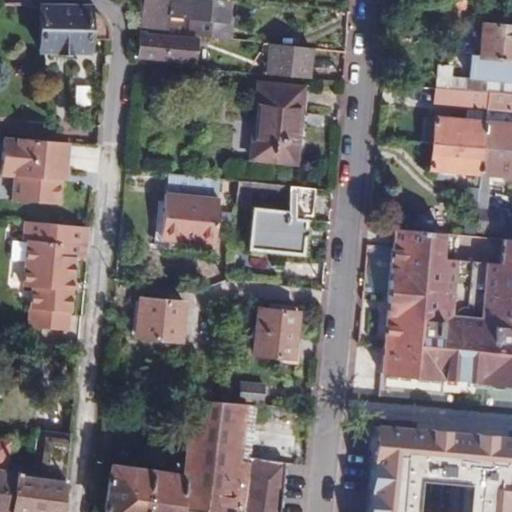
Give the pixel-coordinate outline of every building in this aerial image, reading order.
[(468,3),(456,2),(456,14),(468,15),(468,3)] [(193,38),(232,42),(234,27),(228,26),(229,8),(175,3),(173,21),(194,23),(193,38)] [(83,9),(40,9),(44,54),(90,53),(90,42),(109,42),(101,21),(83,9)] [(434,71),(432,89),(438,90),(490,94),(511,96),(511,29),(496,28),(496,19),(484,18),(482,27),(465,26),(462,58),(472,59),(471,82),(449,79),(449,72),(434,71)] [(182,65),(183,42),(148,39),(146,61),(182,65)] [(324,57),(268,52),(266,67),(309,71),(309,76),(322,77),(324,57)] [(302,92),(259,88),(252,162),(295,166),(302,92)] [(490,94),(438,90),(436,108),(462,110),(463,103),(489,105),(490,94)] [(489,105),(487,126),(485,152),(511,153),(511,96),(490,94),(489,105)] [(426,121),(424,147),(434,148),(485,152),(487,126),(426,121)] [(68,146),(4,143),(1,177),(15,179),(12,203),(59,208),(60,184),(59,181),(59,173),(65,173),(68,146)] [(485,152),(434,148),(433,173),(441,173),(442,178),(457,179),(456,175),(483,177),(485,152)] [(511,179),(511,153),(485,152),(483,177),(511,179)] [(221,182),(171,177),(167,208),(164,238),(214,244),(221,182)] [(251,198),(288,201),(290,189),(236,184),(234,209),(250,210),(251,198)] [(313,225),(316,192),(290,189),(288,201),(287,216),(253,213),(249,252),(302,258),(306,225),(313,225)] [(164,238),(167,208),(161,207),(157,252),(214,257),(214,244),(164,238)] [(505,238),(506,215),(482,214),(481,235),(505,238)] [(87,230),(25,227),(24,246),(30,247),(26,291),(34,292),(33,333),(72,334),(76,260),(85,260),(87,230)] [(446,235),(396,231),(383,375),(511,387),(511,241),(505,241),(446,235)] [(183,347),(186,309),(145,305),(141,344),(183,347)] [(258,313),(254,356),(295,360),(297,341),(300,317),(258,313)] [(297,341),(295,360),(302,361),(305,342),(297,341)] [(295,360),(254,356),(253,364),(295,368),(295,360)] [(247,402),(258,403),(270,404),(271,383),(241,380),(239,401),(247,402)] [(239,401),(230,400),(193,396),(185,464),(184,470),(183,477),(179,510),(195,511),(282,511),(287,460),(253,456),(251,461),(241,459),(247,402),(239,401)] [(291,423),(292,406),(270,404),(258,403),(257,419),(291,423)] [(511,511),(511,437),(424,429),(373,423),(363,511),(511,511)] [(0,511),(15,511),(19,481),(9,480),(12,449),(0,447),(0,511)] [(178,511),(179,510),(183,477),(111,467),(106,511),(178,511)] [(19,481),(15,511),(64,511),(69,487),(19,481)]
